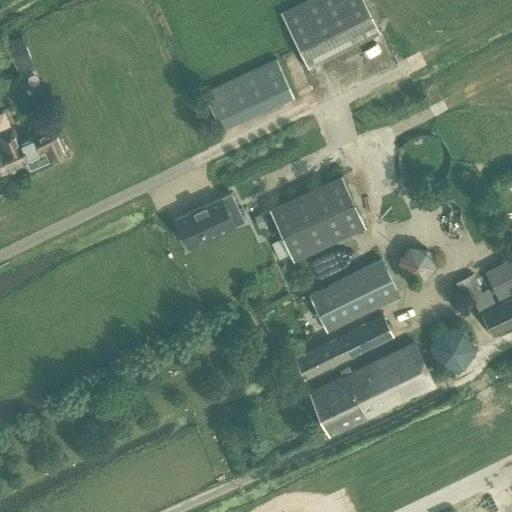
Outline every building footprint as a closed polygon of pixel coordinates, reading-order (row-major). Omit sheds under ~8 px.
[(307,67),(379,31),(363,0),(306,0),(280,14),(307,67)] [(220,128),(293,95),(277,58),(204,92),(220,128)] [(0,142),(3,149),(0,150),(0,173),(29,160),(28,158),(45,151),(50,160),(67,153),(54,125),(19,141),(12,127),(0,132),(0,142)] [(448,169),(450,164),(450,159),(449,154),(448,149),(445,144),(442,140),(438,137),(433,135),(428,134),(422,133),(417,134),(412,136),(408,139),(404,142),(401,147),(399,152),(398,157),(398,162),(399,167),(401,172),(404,176),(408,180),(413,183),(418,185),(423,185),(428,185),(433,184),(438,181),(442,178),(445,174),(448,169)] [(292,259),(365,225),(341,174),(268,208),(292,259)] [(175,218),(188,248),(244,221),(231,192),(175,218)] [(264,213),(254,217),(259,228),(269,223),(264,213)] [(424,280),(435,265),(427,247),(409,245),(398,261),(404,278),(424,280)] [(498,298),(511,291),(511,256),(484,270),(498,298)] [(327,331),(399,295),(382,259),(309,294),(327,331)] [(464,300),(472,297),(481,292),(481,291),(473,273),(455,282),(464,300)] [(478,311),(494,303),(487,288),(481,291),(481,292),(472,297),(478,311)] [(491,335),(511,324),(511,298),(480,314),(491,335)] [(304,377),(392,334),(382,314),(294,357),(304,377)] [(463,369),(476,349),(465,327),(441,326),(428,346),(438,368),(463,369)] [(330,433),(434,384),(415,343),(310,392),(330,433)]
